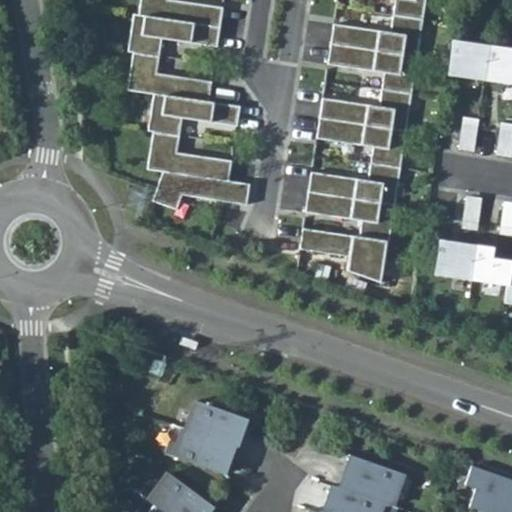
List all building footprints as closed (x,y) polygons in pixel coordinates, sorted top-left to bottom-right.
[(174,0),(138,0),(136,15),(217,27),(220,6),(174,0)] [(421,18),(423,0),(392,0),(391,13),(421,18)] [(415,56),(421,18),(391,13),(388,32),(332,24),(329,43),(415,56)] [(214,47),(217,27),(136,15),(131,15),(126,52),(131,53),(157,56),(160,39),(214,47)] [(451,39),(446,73),(482,79),(483,79),(488,45),(451,39)] [(410,93),(415,56),(329,43),(326,64),(382,71),(380,89),(410,93)] [(511,48),(488,45),(483,79),(511,83),(511,48)] [(155,74),(157,56),(131,53),(126,90),(152,94),(206,101),(209,81),(155,74)] [(404,131),(410,93),(380,89),(377,107),(321,99),(318,119),(404,131)] [(235,126),(238,106),(206,101),(152,94),(147,131),(152,132),(178,135),(180,118),(235,126)] [(472,147),(477,119),(459,116),(455,145),(472,147)] [(399,168),(404,131),(318,119),(315,139),(371,147),(369,164),(399,168)] [(510,153),(511,138),(511,123),(497,121),(493,150),(510,153)] [(176,152),(178,135),(152,132),(147,170),(160,171),(227,181),(230,160),(176,152)] [(394,206),(399,168),(369,164),(366,182),(310,174),(307,194),(394,206)] [(227,181),(160,171),(149,201),(174,211),(179,196),(245,205),(248,184),(227,181)] [(388,244),(394,206),(307,194),(304,214),(360,222),(358,239),(386,243),(388,244)] [(475,229),(480,201),(462,198),(458,227),(475,229)] [(511,234),(511,205),(499,204),(495,232),(511,234)] [(379,286),(386,243),(358,239),(302,231),(299,252),(348,260),(346,274),(379,286)] [(436,239),(431,273),(468,279),(473,245),(436,239)] [(468,279),(505,284),(508,260),(489,257),(491,247),(473,245),(468,279)] [(503,301),(504,302),(511,303),(511,268),(508,268),(505,284),(503,301)] [(185,334),(182,342),(197,347),(200,340),(191,337),(185,334)] [(184,429),(230,445),(234,447),(244,418),(194,400),(184,429)] [(184,429),(181,428),(171,456),(221,474),(230,445),(184,429)] [(349,455),(338,488),(380,502),(389,505),(400,474),(349,455)] [(482,511),(511,511),(511,502),(507,501),(509,495),(511,484),(511,479),(468,463),(461,484),(471,488),(465,506),(477,510),(482,511)] [(161,511),(208,511),(212,507),(166,473),(146,501),(161,511)] [(321,511),(376,511),(380,502),(338,488),(331,485),(321,511)]
